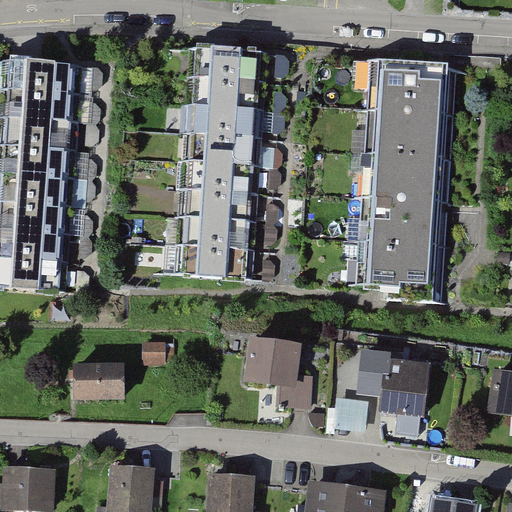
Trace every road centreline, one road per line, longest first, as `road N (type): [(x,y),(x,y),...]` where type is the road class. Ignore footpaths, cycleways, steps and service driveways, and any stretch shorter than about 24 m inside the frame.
road 1 (residential): [(0,431),(191,439),(511,475)]
road 2 (residential): [(511,35),(128,13),(0,19)]
